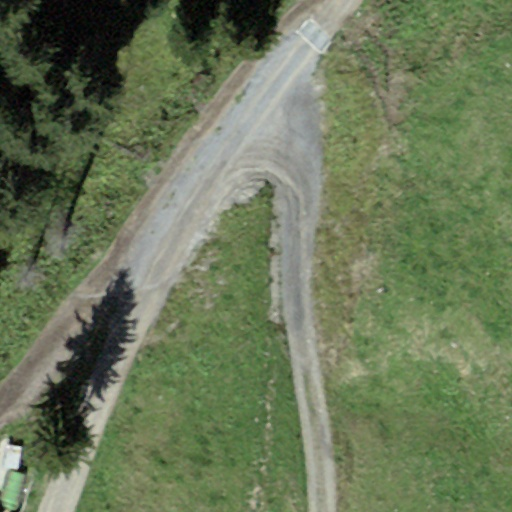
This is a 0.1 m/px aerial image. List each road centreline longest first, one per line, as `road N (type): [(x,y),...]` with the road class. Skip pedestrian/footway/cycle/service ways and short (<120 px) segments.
road 1 (track): [(356,0),(160,226),(62,511)]
road 2 (track): [(284,88),(301,340),(323,452),(323,511)]
